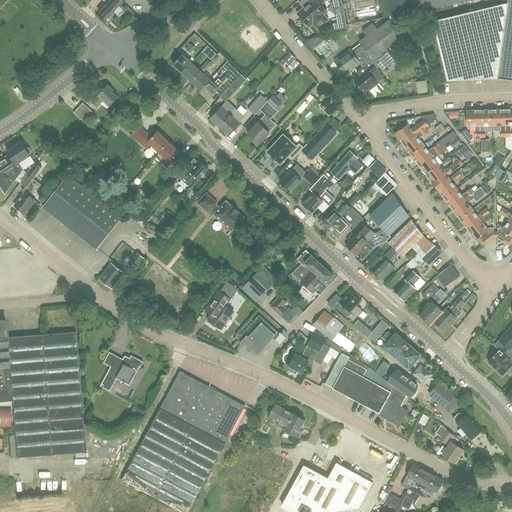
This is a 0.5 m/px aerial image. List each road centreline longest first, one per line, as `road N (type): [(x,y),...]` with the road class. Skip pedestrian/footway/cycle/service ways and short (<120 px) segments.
road 1 (tertiary): [(347,269),(111,47)]
road 2 (unclassified): [(0,216),(119,310),(254,372)]
road 3 (unclassified): [(254,372),(465,478),(511,484)]
road 4 (residential): [(494,292),(364,123)]
road 5 (residential): [(364,123),(259,0)]
road 6 (residential): [(364,123),(447,100),(511,99)]
road 7 (secondary): [(0,133),(111,47)]
road 8 (tertiary): [(448,358),(347,269)]
